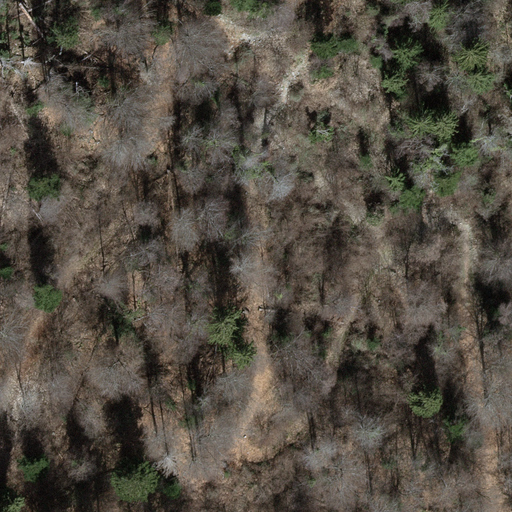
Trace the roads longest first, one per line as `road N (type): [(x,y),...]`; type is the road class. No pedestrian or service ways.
road 1 (track): [(494,511),(459,203),(368,261),(313,378),(249,468),(254,363),(280,256),(269,172),(341,0)]
road 2 (track): [(290,0),(206,51),(150,123),(96,258),(0,411)]
